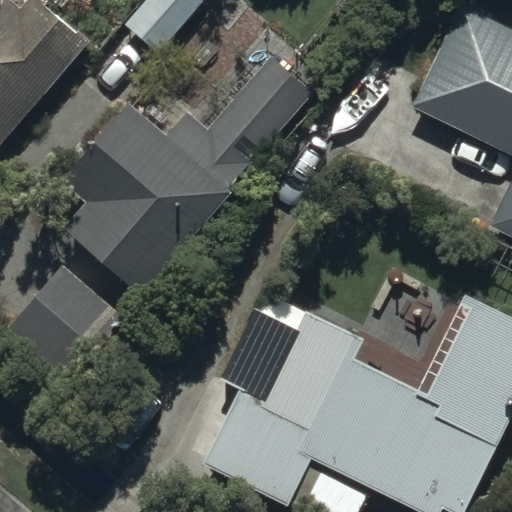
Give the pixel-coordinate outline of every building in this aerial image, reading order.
[(0,0),(0,132),(94,54),(49,0),(0,0)] [(147,0),(126,24),(159,53),(205,2),(203,0),(147,0)] [(511,63),(441,29),(393,127),(501,179),(472,239),(511,258),(511,63)] [(102,193),(69,231),(149,299),(236,197),(230,192),(312,97),(272,63),(213,131),(192,113),(170,139),(135,109),(80,174),(102,193)] [(73,378),(124,319),(61,264),(9,323),(73,378)] [(286,343),(238,442),(383,511),(466,511),(511,418),(511,335),(459,310),(414,404),(286,343)]
